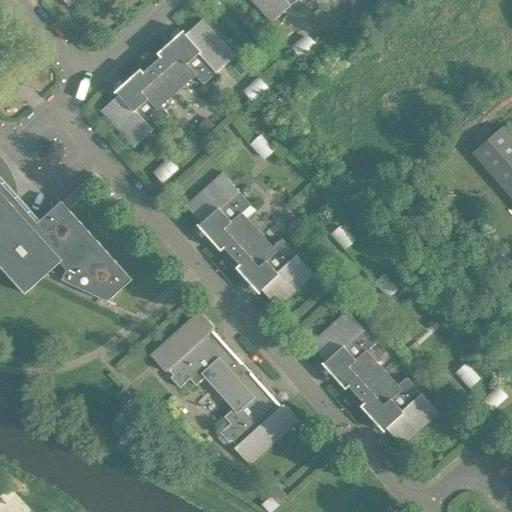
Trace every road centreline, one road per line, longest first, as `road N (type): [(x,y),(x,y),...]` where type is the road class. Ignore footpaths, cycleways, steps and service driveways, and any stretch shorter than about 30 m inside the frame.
road 1 (unclassified): [(427,511),(68,126),(76,77)]
road 2 (residential): [(76,77),(172,0)]
road 3 (unclassified): [(511,502),(473,460),(436,511)]
